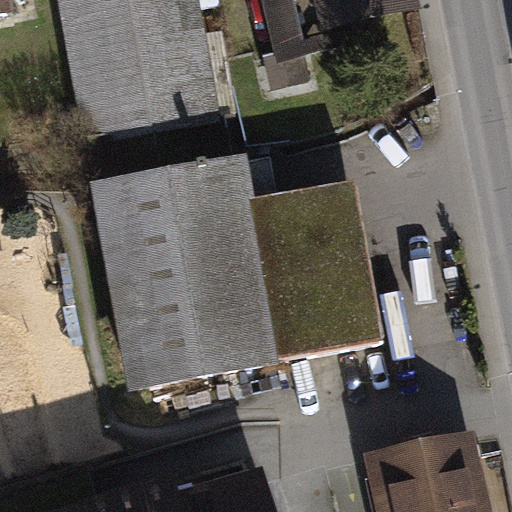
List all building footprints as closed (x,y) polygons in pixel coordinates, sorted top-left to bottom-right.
[(192,0),(63,0),(90,142),(214,120),(192,0)] [(409,0),(271,0),(284,56),(266,59),(273,88),(307,81),(301,55),(361,42),(356,21),(411,8),(409,0)] [(214,120),(90,142),(98,191),(225,168),(217,119),(214,120)] [(225,168),(98,191),(134,390),(383,345),(354,185),(248,204),(241,165),(225,168)] [(376,465),(386,511),(481,511),(467,445),(376,465)] [(100,511),(262,511),(255,487),(170,511),(169,511),(164,493),(100,511)]
